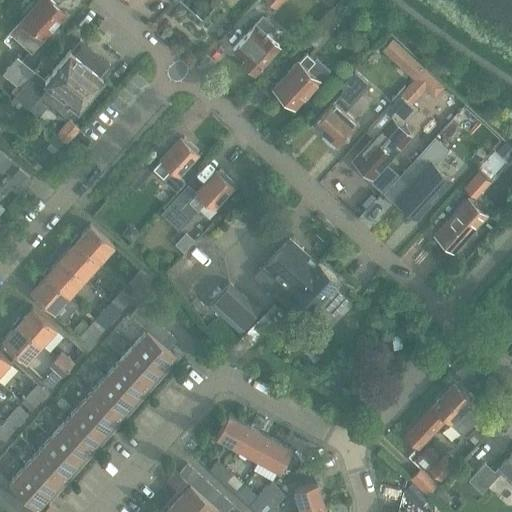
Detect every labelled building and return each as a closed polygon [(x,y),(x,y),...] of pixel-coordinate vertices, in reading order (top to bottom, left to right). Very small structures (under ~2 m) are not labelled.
[(66,13),(51,0),(41,0),(11,34),(30,52),(66,13)] [(265,0),(274,8),(281,0),(265,0)] [(304,38),(315,47),(344,16),(333,7),(304,38)] [(253,68),(255,70),(278,43),(266,33),(273,25),(262,15),(232,49),(243,60),(241,63),(250,71),(253,68)] [(394,60),(405,49),(393,38),(382,49),(394,60)] [(17,57),(2,74),(17,86),(13,91),(11,93),(29,108),(41,94),(46,98),(44,101),(49,105),(56,111),(58,108),(66,114),(74,104),(79,108),(103,78),(102,77),(111,66),(80,41),(71,52),(70,51),(46,81),(17,57)] [(298,61),(296,59),(273,86),(295,106),(318,80),(319,81),(330,69),(316,57),(314,59),(305,52),(298,61)] [(425,68),(411,55),(400,67),(414,80),(425,68)] [(447,88),(425,68),(414,80),(401,94),(414,106),(426,91),(436,100),(447,88)] [(340,86),(343,89),(333,101),(333,100),(313,122),(337,144),(357,122),(345,111),(370,83),(355,69),(340,86)] [(414,106),(401,94),(384,113),(367,131),(373,137),(353,159),(372,176),(400,146),(408,138),(407,137),(410,134),(405,121),(417,109),(414,106)] [(458,110),(443,135),(457,144),(473,119),(458,110)] [(34,159),(44,168),(65,143),(79,129),(69,120),(56,134),(34,159)] [(181,138),(154,168),(179,191),(187,182),(179,175),(198,154),(181,138)] [(395,199),(391,203),(411,221),(415,217),(436,194),(446,183),(431,169),(444,154),(429,140),(397,176),(408,185),(395,199)] [(511,147),(505,141),(495,152),(507,162),(511,156),(511,147)] [(0,171),(2,173),(11,163),(0,152),(0,171)] [(139,165),(125,180),(137,191),(151,176),(139,165)] [(29,184),(28,178),(18,169),(9,179),(22,191),(29,184)] [(480,169),(463,187),(475,197),(491,179),(480,169)] [(188,184),(162,213),(180,230),(198,209),(209,218),(217,210),(214,207),(233,186),(216,170),(197,192),(188,184)] [(435,233),(453,250),(487,213),(468,196),(435,233)] [(91,223),(75,240),(100,262),(115,245),(91,223)] [(131,225),(123,233),(132,241),(139,233),(131,225)] [(348,299),(332,284),(338,278),(318,261),(316,263),(289,238),(254,276),(287,305),(298,293),(311,305),(308,309),(325,324),(348,299)] [(85,279),(100,262),(75,240),(61,257),(85,279)] [(61,257),(46,273),(70,295),(85,279),(61,257)] [(138,290),(149,277),(141,269),(129,282),(138,290)] [(42,278),(31,290),(40,298),(55,312),(64,320),(79,303),(70,295),(46,273),(44,272),(40,276),(42,278)] [(230,283),(210,305),(240,332),(260,310),(230,283)] [(110,301),(121,310),(132,298),(122,289),(110,301)] [(110,301),(95,317),(106,327),(121,310),(110,301)] [(286,313),(278,305),(275,302),(241,336),(252,347),(274,324),(275,325),(286,313)] [(139,305),(130,315),(147,330),(168,348),(176,339),(139,305)] [(58,328),(33,306),(18,323),(43,345),(58,328)] [(90,345),(106,327),(95,317),(79,335),(90,345)] [(28,362),(43,345),(18,323),(3,339),(28,362)] [(175,355),(168,348),(147,330),(133,345),(161,370),(175,355)] [(148,385),(161,370),(133,345),(119,360),(148,385)] [(0,351),(0,374),(11,361),(0,351)] [(62,351),(56,357),(69,368),(75,362),(62,351)] [(62,376),(69,368),(56,357),(49,365),(62,376)] [(119,360),(106,375),(134,401),(148,385),(119,360)] [(120,416),(134,401),(106,375),(92,390),(120,416)] [(469,404),(473,400),(454,382),(405,434),(419,447),(446,418),(463,434),(481,416),(469,404)] [(34,407),(46,394),(35,384),(23,397),(34,407)] [(92,390),(79,406),(107,431),(120,416),(92,390)] [(358,408),(366,397),(355,390),(348,401),(358,408)] [(18,405),(6,417),(17,427),(28,414),(18,405)] [(93,446),(107,431),(79,406),(65,421),(93,446)] [(229,415),(217,436),(238,448),(250,426),(229,415)] [(0,423),(0,437),(4,441),(17,427),(6,417),(0,423)] [(65,421),(51,436),(79,461),(93,446),(65,421)] [(271,438),(250,426),(238,448),(259,459),(271,438)] [(66,476),(79,461),(51,436),(38,451),(66,476)] [(259,459),(253,470),(272,480),(278,470),(280,471),(292,449),(271,438),(259,459)] [(52,492),(66,476),(38,451),(24,466),(52,492)] [(502,470),(511,479),(511,451),(494,470),(485,462),(469,479),(482,492),(502,470)] [(443,455),(428,471),(440,482),(455,467),(443,455)] [(210,469),(219,477),(227,469),(217,460),(210,469)] [(168,479),(182,491),(190,483),(218,508),(221,511),(227,511),(234,505),(187,463),(179,472),(177,470),(168,479)] [(24,466),(10,482),(38,507),(46,499),(52,492),(24,466)] [(436,484),(420,468),(410,478),(427,494),(436,484)] [(224,482),(232,473),(227,469),(219,477),(224,482)] [(38,507),(10,482),(0,472),(0,490),(23,511),(58,511),(59,511),(46,499),(38,507)] [(269,511),(286,494),(271,481),(249,504),(257,511),(269,511)] [(317,482),(294,489),(301,511),(324,505),(317,482)] [(190,483),(182,491),(176,498),(190,511),(214,511),(218,508),(190,483)] [(452,497),(442,486),(434,494),(444,504),(452,497)] [(190,511),(176,498),(163,511),(190,511)]
